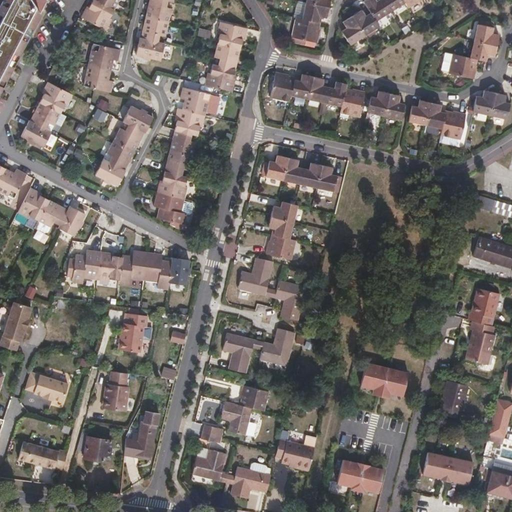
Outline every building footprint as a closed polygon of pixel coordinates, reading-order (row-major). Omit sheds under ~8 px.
[(0,90),(40,13),(31,0),(9,0),(8,3),(0,19),(0,90)] [(9,0),(1,0),(0,3),(0,19),(8,3),(9,0)] [(110,16),(114,7),(100,0),(91,0),(87,9),(85,7),(82,15),(106,28),(112,17),(110,16)] [(163,0),(148,0),(145,14),(169,20),(172,6),(163,3),(163,0)] [(377,22),(392,13),(383,0),(382,0),(378,2),(376,0),(367,0),(365,2),(372,14),(377,22)] [(383,0),(392,13),(406,3),(404,0),(383,0)] [(404,0),(406,3),(409,9),(423,0),(404,0)] [(330,7),(307,2),(303,19),(319,22),(320,17),(323,17),(327,18),(330,7)] [(366,37),(381,27),(377,22),(372,14),(366,17),(363,11),(353,17),(366,37)] [(169,20),(145,14),(141,35),(156,38),(157,32),(166,34),(169,20)] [(344,23),(347,28),(348,30),(343,33),(351,47),(366,37),(353,17),(344,23)] [(319,22),(303,19),(297,18),(293,37),(317,43),(319,43),(322,30),(320,29),(322,23),(319,22)] [(219,41),(242,46),(245,34),(247,34),(249,26),(221,19),(219,31),(221,32),(219,41)] [(474,41),(497,46),(499,36),(492,34),(493,28),(478,25),(474,41)] [(164,41),(156,38),(141,35),(137,53),(160,58),(164,41)] [(317,43),(293,37),(292,41),(316,46),(317,43)] [(98,43),(117,47),(118,43),(99,39),(98,43)] [(237,67),(242,46),(219,41),(215,55),(223,57),(222,63),(237,67)] [(478,60),(486,62),(488,56),(494,57),(497,46),(474,41),(470,58),(478,60)] [(89,63),(112,68),(113,61),(111,61),(112,58),(119,59),(121,48),(117,47),(98,43),(93,42),(89,63)] [(474,80),(478,60),(470,58),(453,55),(446,53),(443,70),(450,72),(449,74),(474,80)] [(234,80),(237,67),(222,63),(213,61),(211,72),(209,71),(206,83),(233,89),(236,81),(234,80)] [(110,76),(112,68),(89,63),(84,85),(112,90),(114,80),(107,79),(108,76),(110,76)] [(296,80),(296,77),(290,76),(276,73),(275,78),(271,97),(291,102),(293,95),(296,80)] [(302,81),(296,80),(293,95),(309,99),(314,77),(303,74),(302,79),(302,81)] [(267,96),(271,97),(275,78),(271,77),(267,96)] [(324,79),(314,77),(309,99),(325,103),(329,87),(323,86),(324,79)] [(74,93),(49,80),(44,87),(47,89),(40,100),(61,111),(65,103),(68,104),(74,93)] [(335,89),(329,87),(325,103),(342,107),(347,89),(347,84),(336,81),(335,89)] [(184,107),(206,112),(211,91),(210,91),(196,88),(197,85),(188,83),(187,86),(184,85),(182,96),(189,98),(188,100),(185,100),(184,107)] [(347,89),(342,107),(341,113),(360,117),(365,93),(352,90),(347,89)] [(377,98),(372,97),(368,112),(385,116),(390,94),(379,91),(377,98)] [(477,96),(473,113),(490,117),(495,93),(484,91),(483,98),(477,96)] [(495,93),(490,117),(507,121),(511,104),(505,103),(506,96),(495,93)] [(400,96),(390,94),(385,116),(402,120),(406,104),(399,103),(400,96)] [(111,101),(102,97),(99,104),(108,108),(111,101)] [(61,111),(40,100),(30,120),(43,127),(47,120),(54,124),(61,111)] [(410,122),(426,126),(431,102),(420,100),(419,107),(413,106),(410,122)] [(431,102),(426,126),(443,129),(446,114),(440,112),(441,110),(442,105),(431,102)] [(128,121),(146,130),(154,115),(133,104),(125,119),(128,121)] [(179,115),(176,128),(190,131),(199,133),(201,124),(203,124),(206,112),(184,107),(179,106),(177,114),(179,115)] [(443,129),(441,135),(461,140),(466,116),(453,113),(447,111),(446,114),(443,129)] [(43,127),(30,120),(22,134),(44,146),(52,131),(43,127)] [(136,149),(146,130),(128,121),(124,128),(122,126),(115,139),(136,149)] [(176,128),(171,149),(194,155),(198,140),(189,138),(190,131),(176,128)] [(136,149),(115,139),(108,152),(117,156),(113,162),(126,169),(136,149)] [(171,149),(166,170),(180,174),(182,167),(191,169),(194,155),(171,149)] [(285,180),(290,157),(279,155),(277,162),(271,160),(270,162),(267,161),(265,168),(269,169),(268,176),(285,180)] [(301,184),(305,169),(299,167),(300,160),(290,157),(285,180),(301,184)] [(113,162),(105,158),(97,173),(120,185),(128,170),(126,169),(113,162)] [(318,188),(323,165),(312,162),(311,170),(305,169),(301,184),(318,188)] [(334,167),(323,165),(318,188),(335,191),(336,185),(342,186),(344,178),(333,174),(334,167)] [(5,167),(0,176),(0,190),(15,198),(27,174),(16,169),(13,175),(11,173),(12,171),(5,167)] [(161,182),(159,191),(186,198),(189,186),(187,185),(189,176),(180,174),(166,170),(163,183),(161,182)] [(32,187),(19,211),(29,217),(26,224),(34,228),(35,227),(49,199),(37,192),(38,190),(32,187)] [(161,209),(159,217),(173,219),(179,221),(179,223),(178,226),(185,227),(186,223),(189,212),(192,212),(195,205),(192,203),(186,202),(186,198),(159,191),(155,204),(164,207),(164,210),(161,209)] [(49,199),(35,227),(45,232),(48,231),(55,218),(61,221),(68,209),(49,199)] [(511,214),(511,204),(495,200),(492,210),(495,211),(511,215),(511,216),(511,214)] [(275,206),(272,216),(295,222),(299,205),(283,202),(282,208),(275,206)] [(61,221),(59,227),(74,235),(86,213),(70,205),(68,209),(61,221)] [(511,215),(495,211),(491,227),(506,232),(511,215)] [(274,229),(273,235),(290,239),(295,222),(272,216),(270,227),(274,229)] [(290,239),(273,235),(268,253),(292,260),(297,240),(290,239)] [(511,261),(511,246),(479,236),(473,255),(510,268),(511,261)] [(84,278),(98,279),(102,251),(88,250),(86,259),(83,258),(84,255),(76,254),(75,259),(70,258),(67,276),(73,277),(72,282),(84,284),(84,278)] [(119,279),(119,282),(130,283),(131,277),(145,279),(148,252),(134,250),(132,258),(130,258),(130,255),(123,254),(122,256),(121,278),(119,279)] [(102,251),(98,279),(110,280),(111,278),(119,279),(121,278),(122,256),(111,255),(111,252),(102,251)] [(163,254),(148,252),(145,279),(158,280),(157,286),(169,288),(170,282),(172,261),(166,260),(165,263),(162,263),(163,254)] [(190,260),(172,258),(172,261),(170,282),(187,284),(190,260)] [(240,288),(267,295),(269,286),(275,262),(260,258),(256,274),(253,273),(245,271),(240,288)] [(279,289),(276,297),(285,299),(289,300),(285,317),(300,321),(307,287),(281,280),(279,289)] [(267,295),(276,297),(279,289),(269,286),(267,295)] [(469,319),(473,321),(491,324),(500,293),(479,288),(472,311),(471,311),(469,319)] [(32,307),(14,301),(0,344),(0,345),(16,351),(25,330),(26,330),(29,319),(28,319),(32,307)] [(147,330),(148,316),(128,313),(126,322),(124,322),(122,332),(124,333),(123,349),(141,351),(144,329),(147,330)] [(492,334),(494,325),(491,324),(473,321),(471,329),(473,330),(466,359),(487,364),(494,335),(492,334)] [(287,364),(294,333),(280,329),(277,343),(274,342),(264,340),(262,348),(259,357),(287,364)] [(246,371),(252,346),(254,338),(227,331),(223,348),(232,350),(235,351),(232,367),(246,371)] [(170,340),(183,344),(185,335),(172,332),(170,340)] [(252,346),(262,348),(264,340),(254,338),(252,346)] [(380,397),(387,368),(367,363),(361,386),(374,390),(373,395),(380,397)] [(399,396),(405,372),(387,368),(380,397),(388,399),(389,394),(399,396)] [(162,376),(174,379),(175,374),(163,370),(162,376)] [(126,386),(128,373),(112,371),(110,383),(106,382),(104,398),(108,399),(107,408),(126,411),(130,387),(126,386)] [(68,384),(30,372),(25,388),(34,391),(34,392),(43,395),(43,396),(62,401),(68,384)] [(409,374),(405,372),(399,396),(403,397),(409,374)] [(460,418),(467,385),(447,380),(441,406),(442,407),(441,413),(460,418)] [(245,383),(240,403),(252,406),(264,409),(269,390),(245,383)] [(240,403),(225,399),(222,415),(231,417),(230,420),(228,429),(246,433),(252,406),(240,403)] [(506,401),(497,399),(496,403),(488,434),(503,437),(504,437),(509,414),(506,414),(508,404),(506,401)] [(153,443),(159,413),(146,411),(143,423),(141,423),(138,440),(153,443)] [(205,423),(204,430),(218,434),(220,426),(205,423)] [(217,440),(218,438),(218,434),(204,430),(202,437),(217,440)] [(315,447),(317,437),(306,434),(304,444),(315,447)] [(502,442),(503,437),(488,434),(487,439),(502,442)] [(79,436),(77,443),(77,450),(84,451),(84,458),(109,461),(111,439),(79,436)] [(282,462),(310,469),(315,447),(304,444),(280,438),(276,455),(283,457),(282,462)] [(58,451),(23,441),(18,458),(54,468),(54,467),(61,469),(66,452),(59,449),(58,451)] [(199,449),(198,455),(209,458),(212,449),(205,446),(199,449)] [(221,480),(221,478),(222,472),(227,452),(212,449),(209,458),(198,455),(193,473),(221,480)] [(470,483),(475,462),(429,452),(424,473),(442,478),(442,479),(452,481),(452,479),(470,483)] [(350,488),(358,490),(365,463),(358,462),(357,463),(343,460),(338,481),(351,485),(350,488)] [(365,489),(376,491),(381,469),(371,466),(371,465),(365,463),(358,490),(364,492),(365,489)] [(252,488),(266,491),(271,474),(239,466),(236,475),(235,482),(232,493),(247,497),(249,487),(252,488)] [(381,469),(376,491),(379,492),(385,470),(381,469)] [(511,497),(511,475),(492,471),(487,491),(511,497)] [(229,473),(227,479),(235,482),(236,475),(229,473)]
